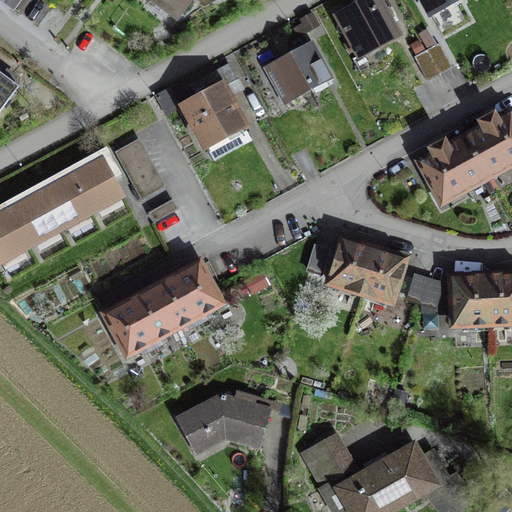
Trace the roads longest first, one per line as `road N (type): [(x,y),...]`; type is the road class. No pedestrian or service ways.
road 1 (residential): [(113,99),(298,0)]
road 2 (residential): [(334,180),(511,82)]
road 3 (residential): [(511,246),(468,250),(369,221),(334,180)]
road 4 (residential): [(113,99),(0,18)]
road 5 (residential): [(216,250),(334,180)]
road 6 (residential): [(0,157),(113,99)]
